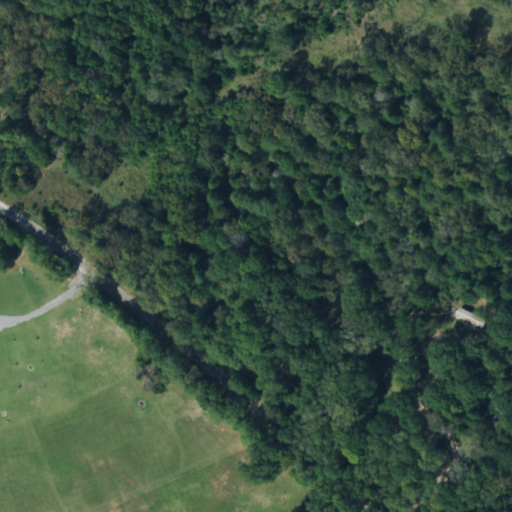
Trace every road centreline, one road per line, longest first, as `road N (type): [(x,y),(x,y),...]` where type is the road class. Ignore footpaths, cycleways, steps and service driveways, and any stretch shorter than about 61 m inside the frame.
road 1 (residential): [(343,493),(299,483),(259,438),(0,236)]
road 2 (residential): [(343,493),(383,458),(398,403),(403,218),(423,193),(511,190)]
